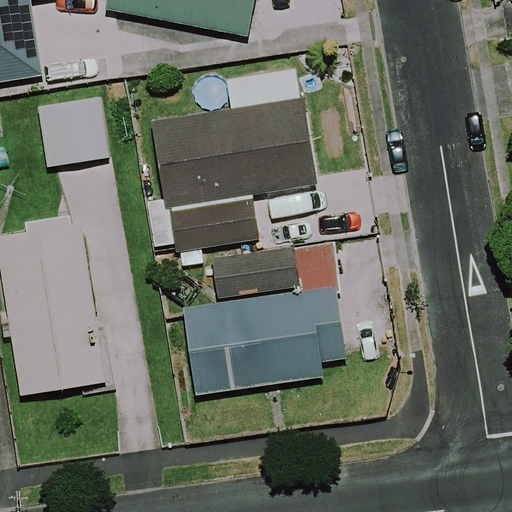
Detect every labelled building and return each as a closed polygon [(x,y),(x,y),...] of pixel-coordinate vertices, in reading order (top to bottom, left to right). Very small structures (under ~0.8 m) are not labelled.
[(249,0),(100,0),(98,13),(242,39),(249,0)] [(104,87),(97,29),(33,37),(41,94),(104,87)] [(17,43),(0,48),(0,90),(29,82),(17,43)] [(306,188),(291,100),(144,126),(167,256),(254,241),(246,198),(306,188)] [(104,160),(95,101),(32,110),(41,170),(104,160)] [(86,318),(71,219),(0,229),(0,296),(16,399),(102,385),(92,317),(86,318)] [(327,244),(204,259),(210,304),(332,289),(327,244)] [(337,363),(328,294),(177,314),(187,398),(317,381),(315,366),(337,363)]
